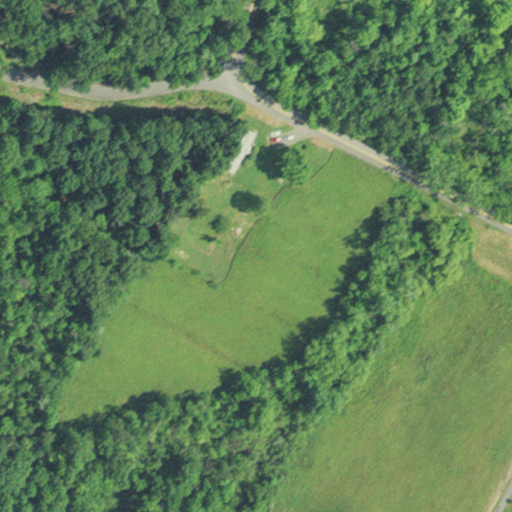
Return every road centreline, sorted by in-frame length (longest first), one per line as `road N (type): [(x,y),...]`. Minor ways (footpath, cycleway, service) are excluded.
road 1 (residential): [(0,67),(105,83),(229,72)]
road 2 (tertiary): [(426,176),(229,72)]
